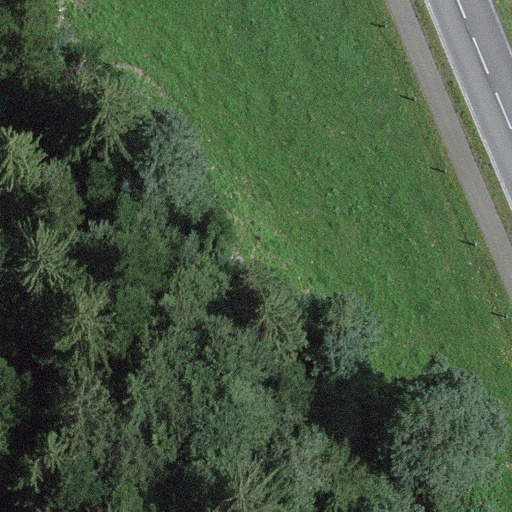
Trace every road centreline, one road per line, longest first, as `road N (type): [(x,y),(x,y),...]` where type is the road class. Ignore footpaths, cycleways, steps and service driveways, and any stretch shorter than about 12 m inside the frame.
road 1 (tertiary): [(511,129),(458,0)]
road 2 (track): [(0,157),(26,182),(32,202),(21,246),(0,275)]
